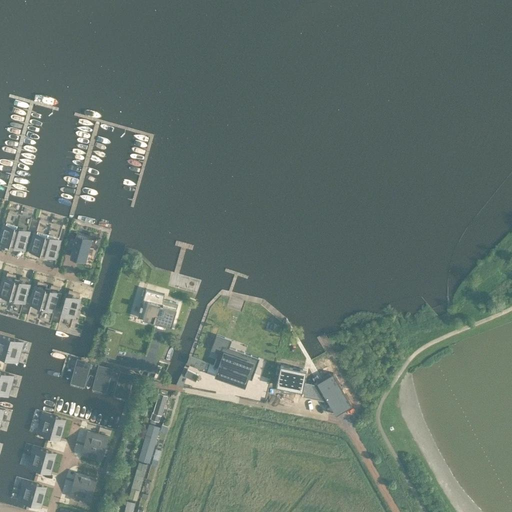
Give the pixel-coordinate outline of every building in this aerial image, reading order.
[(9,210),(0,239),(10,242),(9,244),(10,244),(11,242),(13,243),(12,245),(14,245),(14,243),(23,246),(32,216),(9,210)] [(39,218),(31,248),(40,250),(40,253),(41,253),(41,251),(44,251),(43,254),(44,254),(45,252),(54,254),(63,225),(39,218)] [(68,246),(72,247),(70,256),(92,262),(96,247),(93,246),(96,238),(76,233),(75,238),(70,237),(68,246)] [(14,279),(5,276),(0,293),(0,306),(20,312),(28,283),(19,280),(19,278),(18,277),(18,280),(15,279),(16,277),(15,276),(14,279)] [(45,287),(36,285),(27,314),(50,321),(59,291),(50,289),(50,286),(49,286),(48,288),(46,288),(47,285),(46,285),(45,287)] [(163,326),(163,324),(171,326),(178,303),(169,301),(169,302),(163,300),(164,294),(163,294),(163,296),(146,291),(146,289),(141,304),(139,308),(140,309),(138,316),(143,317),(142,318),(158,322),(157,325),(158,325),(158,323),(163,324),(162,326),(163,326)] [(79,297),(67,294),(58,323),(70,327),(79,297)] [(108,328),(107,328),(100,354),(115,358),(112,357),(116,346),(111,345),(114,333),(107,330),(108,328)] [(0,346),(20,352),(23,342),(0,335),(0,346)] [(213,365),(217,367),(221,368),(219,373),(233,378),(242,381),(244,376),(252,379),(259,358),(229,347),(221,344),(218,352),(213,365)] [(20,352),(0,346),(0,356),(18,362),(20,352)] [(187,365),(188,365),(189,365),(196,368),(201,370),(206,372),(206,371),(207,370),(208,367),(209,364),(208,364),(203,362),(198,360),(190,357),(190,359),(188,362),(187,365)] [(76,358),(68,385),(82,389),(90,363),(76,358)] [(97,364),(89,391),(105,396),(112,369),(97,364)] [(281,365),(277,385),(282,386),(280,391),(290,393),(291,388),(298,389),(302,370),(281,365)] [(110,397),(124,401),(132,374),(118,371),(110,397)] [(0,382),(11,386),(14,376),(0,372),(0,382)] [(189,373),(188,379),(200,381),(201,375),(189,373)] [(317,382),(328,401),(336,415),(352,405),(333,373),(317,382)] [(11,386),(0,382),(0,392),(8,395),(11,386)] [(328,401),(317,382),(314,384),(303,382),(300,395),(328,401)] [(158,392),(149,421),(157,424),(166,395),(158,392)] [(42,413),(39,423),(63,429),(65,419),(42,413)] [(157,424),(149,421),(137,460),(146,464),(157,424)] [(60,439),(63,429),(39,423),(37,432),(60,439)] [(81,454),(91,457),(98,433),(88,431),(81,454)] [(101,460),(104,449),(107,436),(98,433),(91,457),(101,460)] [(56,453),(33,447),(30,456),(53,463),(56,453)] [(53,463),(30,456),(27,466),(50,472),(53,463)] [(146,464),(137,460),(126,500),(136,502),(146,464)] [(114,464),(109,462),(104,476),(109,478),(114,464)] [(86,475),(76,472),(70,496),(79,498),(86,475)] [(86,475),(79,498),(89,501),(95,478),(86,475)] [(23,480),(20,490),(44,496),(46,487),(23,480)] [(44,496),(20,490),(18,499),(41,506),(44,496)] [(133,511),(136,502),(126,500),(123,511),(133,511)]
